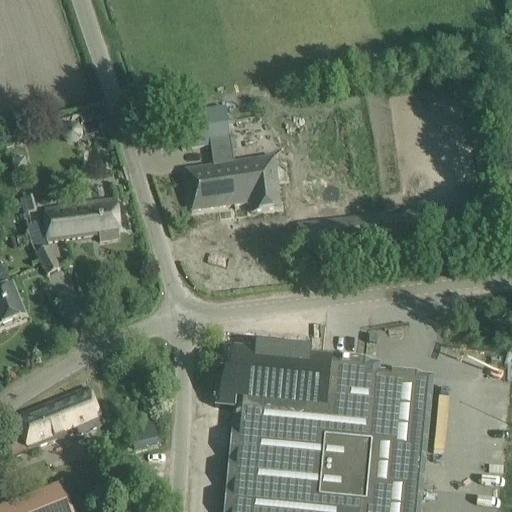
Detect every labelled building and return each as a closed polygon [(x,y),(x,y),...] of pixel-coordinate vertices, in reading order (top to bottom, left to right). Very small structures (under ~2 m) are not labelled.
[(280,210),(277,190),(273,160),(234,166),(226,109),(177,117),(182,152),(216,147),(218,167),(185,172),(191,214),(250,206),(251,214),(280,210)] [(100,244),(119,241),(113,201),(42,212),(47,245),(99,237),(100,244)] [(23,219),(37,217),(35,202),(20,205),(23,219)] [(298,224),(298,233),(301,253),(472,232),(469,203),(298,224)] [(506,229),(504,213),(478,216),(480,232),(506,229)] [(18,247),(28,243),(25,236),(16,240),(18,247)] [(60,271),(49,249),(36,256),(47,278),(60,271)] [(0,328),(24,319),(12,288),(11,288),(7,277),(5,278),(0,264),(0,328)] [(382,335),(371,335),(371,345),(381,346),(382,335)] [(230,462),(422,480),(432,379),(378,374),(379,366),(240,352),(230,462)] [(88,390),(15,419),(18,426),(6,431),(17,458),(77,433),(79,437),(102,427),(88,390)] [(153,425),(129,432),(134,451),(159,444),(153,425)] [(419,511),(422,480),(230,462),(225,511),(419,511)] [(0,511),(72,511),(61,485),(0,509),(0,511)]
